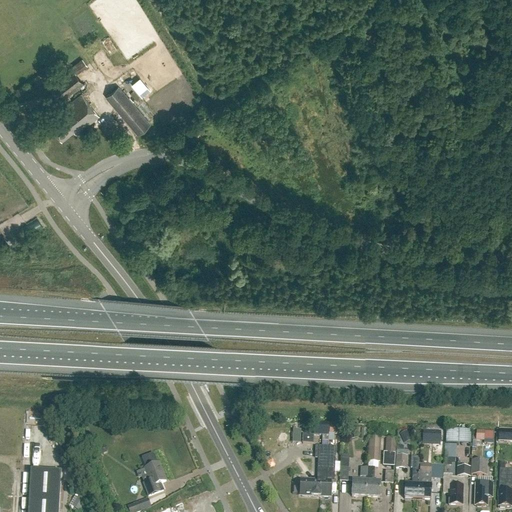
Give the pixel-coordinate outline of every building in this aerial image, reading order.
[(62,99),(65,102),(70,99),(66,95),(81,83),(75,74),(86,65),(81,59),(69,69),(71,71),(52,87),(62,99)] [(118,87),(105,97),(138,134),(150,124),(118,87)] [(59,116),(48,125),(61,141),(73,131),(76,134),(99,116),(81,94),(67,105),(68,106),(58,115),(59,116)] [(109,427),(114,423),(110,416),(104,420),(109,427)] [(328,442),(328,431),(329,424),(313,424),(313,436),(322,436),(322,442),(328,442)] [(338,436),(339,431),(339,425),(329,424),(329,436),(338,436)] [(293,431),(292,444),(300,444),(300,431),(293,431)] [(458,444),(459,431),(445,431),(445,444),(458,444)] [(511,431),(498,431),(498,443),(511,443),(511,431)] [(406,432),(400,434),(403,441),(409,438),(406,432)] [(422,432),(422,442),(440,442),(440,432),(422,432)] [(483,441),(483,432),(475,432),(475,441),(483,441)] [(493,441),(493,433),(484,433),(483,441),(493,441)] [(369,437),(367,469),(366,498),(379,499),(380,483),(370,483),(370,477),(373,478),(373,469),(378,470),(379,438),(369,437)] [(393,467),(394,439),(386,438),(385,454),(383,454),(383,466),(393,467)] [(454,464),(454,445),(443,445),(443,464),(454,464)] [(334,483),(336,448),(319,447),(318,453),(316,453),(316,459),(318,459),(317,481),(301,481),(300,497),(311,497),(312,498),(319,498),(320,498),(330,498),(330,483),(334,483)] [(166,482),(158,464),(157,465),(153,454),(142,459),(146,469),(144,470),(150,485),(144,487),(148,497),(163,491),(160,484),(166,482)] [(406,471),(407,458),(396,457),(395,470),(406,471)] [(419,474),(420,458),(412,458),(412,469),(413,469),(412,486),(405,486),(405,500),(418,500),(419,474)] [(486,476),(487,462),(471,461),(471,476),(486,476)] [(511,470),(504,471),(504,464),(500,464),(499,493),(498,493),(498,500),(499,500),(498,508),(511,508),(511,491),(511,470)] [(421,465),(420,474),(425,474),(425,475),(431,475),(432,466),(421,465)] [(348,483),(349,468),(340,468),(339,482),(348,483)] [(470,478),(470,468),(457,468),(457,477),(470,478)] [(366,498),(367,469),(361,469),(360,477),(363,477),(362,482),(352,482),(351,497),(366,498)] [(30,471),(27,511),(58,511),(61,473),(30,471)] [(393,472),(385,472),(384,484),(393,484),(393,472)] [(420,474),(419,474),(418,500),(431,501),(431,487),(431,480),(425,480),(425,474),(420,474)] [(463,506),(464,487),(463,487),(463,481),(450,480),(451,478),(444,477),(443,494),(449,494),(449,506),(463,506)] [(492,499),(493,486),(475,485),(475,507),(487,507),(488,499),(492,499)]
